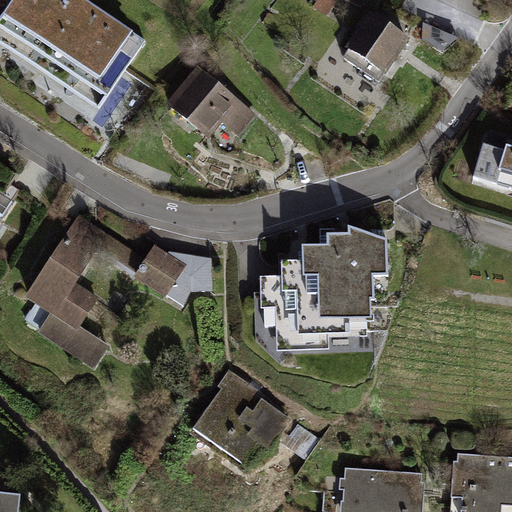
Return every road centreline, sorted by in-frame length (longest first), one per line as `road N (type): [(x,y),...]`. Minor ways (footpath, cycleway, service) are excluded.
road 1 (residential): [(0,116),(126,199),(192,218),(242,221),(395,180)]
road 2 (residential): [(395,180),(443,130),(511,34)]
road 3 (residential): [(395,180),(428,214),(511,243)]
